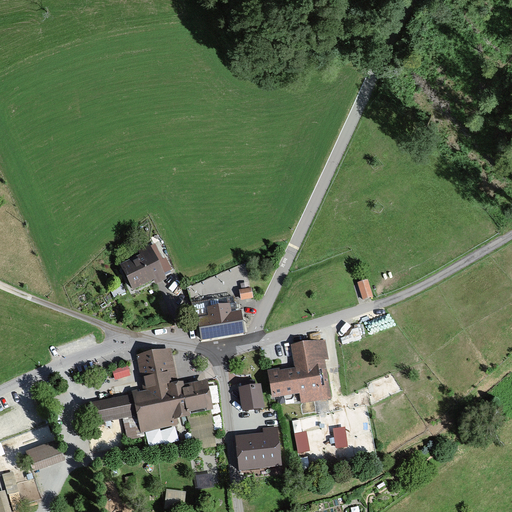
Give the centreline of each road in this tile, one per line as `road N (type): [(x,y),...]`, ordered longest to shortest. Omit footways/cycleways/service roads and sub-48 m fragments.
road 1 (unclassified): [(219,350),(248,342),(414,0)]
road 2 (track): [(248,342),(384,301),(511,236)]
road 3 (unclassified): [(219,350),(123,340),(0,391)]
road 4 (unclassified): [(219,350),(241,511)]
road 5 (track): [(130,339),(0,286)]
